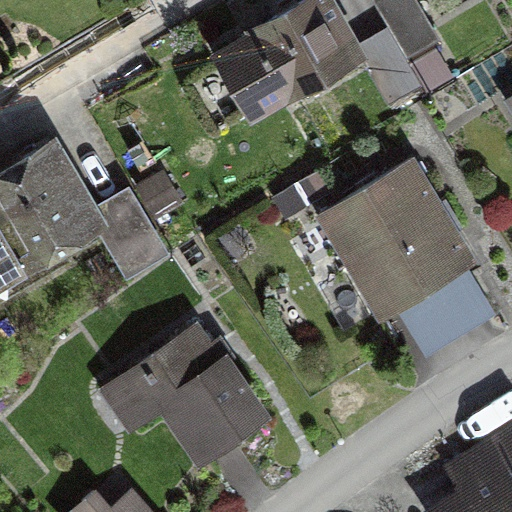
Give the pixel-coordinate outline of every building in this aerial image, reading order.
[(323,0),(313,0),(218,54),(249,109),(352,50),(323,0)] [(412,0),(373,0),(395,43),(426,28),(412,0)] [(52,145),(0,175),(0,289),(97,232),(122,276),(161,253),(130,201),(96,221),(52,145)] [(410,160),(326,211),(384,307),(468,256),(410,160)] [(200,322),(108,382),(133,421),(158,405),(194,459),(261,416),(200,322)] [(436,506),(439,511),(511,511),(511,425),(471,451),(486,474),(436,506)] [(96,492),(69,511),(144,511),(130,493),(109,509),(96,492)]
